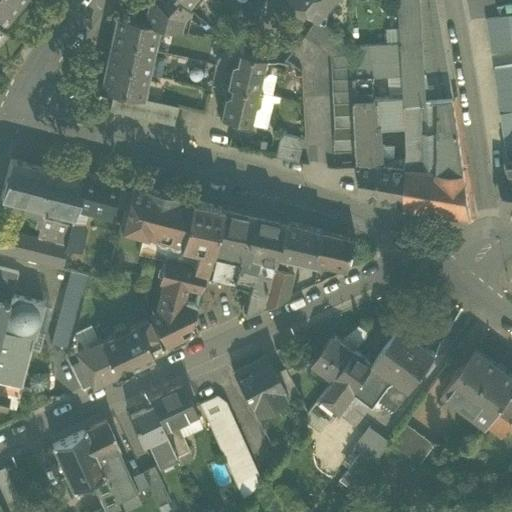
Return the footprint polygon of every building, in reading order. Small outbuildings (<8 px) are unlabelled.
[(0,0),(0,19),(6,12),(8,14),(15,6),(11,2),(12,0),(20,0),(0,0)] [(146,4),(143,21),(116,15),(115,17),(118,17),(116,26),(114,25),(111,39),(110,41),(112,42),(110,50),(108,49),(105,65),(107,66),(105,74),(103,73),(99,89),(113,92),(143,99),(143,98),(144,96),(140,95),(145,74),(149,75),(149,73),(145,72),(150,50),(154,51),(155,48),(151,48),(155,26),(160,27),(160,26),(180,30),(183,18),(191,8),(188,6),(192,0),(149,0),(149,5),(146,4)] [(295,0),(318,18),(325,10),(326,5),(331,0),(295,0)] [(407,147),(407,165),(405,203),(471,214),(453,95),(448,96),(431,0),(399,0),(402,42),(403,74),(405,95),(406,125),(407,147)] [(486,4),(487,13),(511,11),(510,2),(486,4)] [(511,13),(487,18),(492,52),(511,48),(511,38),(511,36),(511,13)] [(313,43),(330,55),(332,55),(353,44),(324,20),(322,22),(318,18),(303,36),(312,43),(313,43)] [(353,54),(355,76),(373,75),(373,76),(403,74),(402,42),(353,44),(353,54)] [(227,84),(231,85),(258,91),(261,76),(266,73),(269,59),(238,52),(236,62),(231,66),(227,84)] [(353,54),(332,55),(330,55),(334,150),(358,148),(353,54)] [(511,64),(494,67),(501,112),(511,110),(511,64)] [(374,97),(373,76),(373,75),(355,76),(356,98),(374,97)] [(262,92),(258,91),(231,85),(229,94),(224,97),(220,117),(251,124),(254,108),(259,105),(262,92)] [(139,116),(174,124),(178,105),(143,98),(143,99),(113,92),(109,109),(139,116)] [(405,95),(390,96),(391,126),(406,125),(405,95)] [(390,96),(374,97),(356,98),(359,159),(359,160),(361,160),(377,162),(377,153),(379,153),(378,127),(391,126),(390,96)] [(511,110),(501,112),(500,112),(508,159),(511,158),(511,110)] [(275,156),(298,161),(304,136),(281,131),(275,156)] [(73,216),(75,205),(82,178),(10,159),(0,197),(24,203),(43,208),(73,216)] [(361,196),(392,201),(393,164),(377,162),(361,160),(361,167),(361,194),(361,196)] [(392,201),(405,203),(407,165),(393,164),(392,201)] [(84,172),(82,178),(75,205),(88,209),(108,214),(117,180),(84,172)] [(179,243),(198,247),(209,250),(211,245),(220,206),(192,199),(174,195),(131,184),(120,226),(142,232),(180,241),(179,243)] [(503,210),(511,212),(511,209),(507,203),(505,202),(503,210)] [(43,208),(24,203),(21,213),(35,217),(33,227),(38,228),(43,208)] [(71,223),(84,226),(88,209),(75,205),(73,216),(71,223)] [(211,245),(241,253),(251,213),(220,206),(211,245)] [(38,228),(35,240),(30,258),(60,266),(65,247),(71,223),(73,216),(43,208),(38,228)] [(251,213),(241,253),(273,260),(275,253),(283,220),(251,213)] [(283,220),(275,253),(286,256),(317,263),(317,260),(325,230),(283,220)] [(65,247),(78,250),(84,226),(71,223),(65,247)] [(356,238),(325,230),(317,260),(349,268),(356,238)] [(0,250),(30,258),(35,240),(0,231),(0,250)] [(180,241),(142,232),(137,251),(163,258),(193,265),(198,247),(179,243),(180,241)] [(205,268),(209,250),(198,247),(193,265),(205,268)] [(261,306),(273,260),(241,253),(234,283),(251,287),(244,314),(261,306)] [(283,267),(286,256),(275,253),(273,260),(261,306),(286,295),(292,269),(283,267)] [(198,287),(205,268),(193,265),(163,258),(157,277),(164,279),(156,308),(156,309),(170,338),(187,330),(195,301),(182,298),(186,284),(198,288),(198,287)] [(235,264),(215,259),(210,279),(231,283),(235,264)] [(12,392),(18,394),(31,344),(38,346),(48,308),(41,306),(43,301),(12,293),(18,271),(0,266),(0,388),(6,390),(12,392)] [(68,347),(89,274),(69,268),(49,342),(68,347)] [(164,341),(170,338),(156,309),(149,313),(164,341)] [(101,337),(101,338),(117,372),(151,356),(143,340),(153,335),(146,317),(124,327),(122,322),(111,327),(113,332),(101,337)] [(74,331),(82,347),(97,340),(90,324),(74,331)] [(393,374),(410,387),(436,351),(399,324),(373,360),(393,374)] [(359,326),(343,340),(354,349),(356,347),(367,332),(359,326)] [(333,377),(354,349),(343,340),(333,333),(312,362),(333,377)] [(91,384),(117,372),(101,338),(97,340),(82,347),(76,350),(81,361),(91,384)] [(275,348),(285,368),(298,362),(288,342),(275,348)] [(340,410),(356,388),(361,381),(378,394),(393,374),(373,360),(356,347),(354,349),(333,377),(321,394),(340,410)] [(488,423),(500,407),(511,390),(511,375),(474,347),(443,389),(488,423)] [(233,371),(255,415),(256,415),(258,414),(255,409),(282,394),(285,399),(287,398),(287,397),(274,373),(264,354),(233,371)] [(72,365),(82,388),(91,384),(81,361),(72,365)] [(297,392),(285,368),(274,373),(287,397),(297,392)] [(42,371),(37,370),(32,372),(29,375),(28,380),(29,384),(33,388),(38,388),(42,388),(45,384),(47,379),(45,374),(42,371)] [(410,387),(393,374),(378,394),(375,398),(392,410),(410,387)] [(375,398),(378,394),(361,381),(356,388),(373,400),(375,398)] [(153,404),(164,428),(177,422),(197,413),(183,383),(150,398),(153,404)] [(511,390),(500,407),(511,415),(511,390)] [(200,403),(243,499),(258,478),(221,393),(200,403)] [(258,414),(285,399),(282,394),(255,409),(258,414)] [(176,456),(176,455),(164,428),(153,404),(129,415),(142,444),(147,441),(158,464),(176,456)] [(320,429),(327,420),(311,408),(304,417),(320,429)] [(197,413),(177,422),(182,435),(202,426),(197,413)] [(84,429),(98,460),(117,451),(120,450),(106,418),(84,429)] [(182,435),(177,422),(164,428),(176,455),(189,449),(182,435)] [(391,440),(420,461),(433,444),(403,422),(391,440)] [(360,450),(375,461),(391,440),(369,424),(354,445),(360,450)] [(91,480),(105,473),(98,460),(84,429),(52,444),(59,460),(65,473),(73,488),(91,480)] [(189,449),(176,455),(176,456),(180,464),(193,458),(189,449)] [(342,475),(357,485),(375,461),(360,450),(342,475)] [(129,476),(117,451),(98,460),(105,473),(116,499),(135,490),(129,476)] [(58,476),(65,473),(59,460),(53,463),(58,476)] [(148,484),(158,505),(170,499),(154,465),(142,470),(148,484)] [(0,483),(3,490),(13,485),(4,466),(0,467),(0,483)] [(148,484),(142,470),(129,476),(135,490),(148,484)] [(122,511),(116,499),(105,473),(91,480),(103,507),(92,511),(122,511)] [(13,485),(3,490),(7,499),(17,495),(13,485)] [(135,490),(116,499),(122,511),(141,503),(135,490)]
